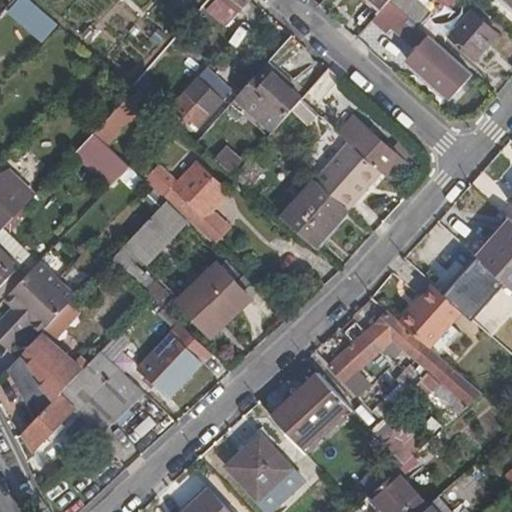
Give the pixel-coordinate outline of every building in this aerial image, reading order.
[(17,0),(8,11),(44,44),(62,24),(35,0),(17,0)] [(370,0),(382,10),(390,1),(390,0),(370,0)] [(431,13),(416,0),(390,0),(390,1),(410,19),(418,27),(431,13)] [(403,28),(410,19),(390,1),(382,10),(403,28)] [(496,35),(473,15),(452,38),(475,59),(496,35)] [(470,77),(427,38),(409,59),(451,98),(470,77)] [(295,86),(268,62),(236,99),(274,132),(302,100),(303,99),(292,89),(295,86)] [(171,84),(150,67),(132,88),(135,91),(152,106),(171,84)] [(312,109),(340,79),(329,70),(303,99),(302,100),(312,109)] [(183,110),(171,122),(196,144),(231,105),(200,78),(177,103),(183,110)] [(141,121),(154,107),(152,106),(135,91),(94,135),(103,143),(107,146),(136,116),(141,121)] [(353,117),(338,133),(349,143),(383,174),(392,182),(413,158),(397,143),(391,150),(353,117)] [(86,161),(113,187),(130,168),(107,146),(103,143),(86,161)] [(349,143),(316,181),(316,182),(349,211),(383,174),(349,143)] [(234,173),(246,161),(230,145),(218,157),(234,173)] [(16,165),(25,155),(16,147),(6,157),(16,165)] [(268,166),(254,154),(233,177),(247,189),(268,166)] [(196,166),(164,200),(167,202),(181,215),(214,246),(228,231),(210,214),(227,195),(196,166)] [(0,234),(6,229),(28,205),(9,172),(0,176),(0,234)] [(315,249),(349,211),(316,182),(282,220),(315,249)] [(126,274),(137,262),(181,215),(167,202),(112,260),(126,274)] [(511,221),(511,222),(478,258),(507,283),(511,288),(511,221)] [(0,234),(0,246),(20,266),(32,254),(6,229),(0,234)] [(264,238),(237,267),(261,290),(288,260),(264,238)] [(0,287),(20,266),(0,246),(0,287)] [(474,321),(507,283),(478,258),(475,255),(464,267),(442,292),(464,312),(474,321)] [(151,275),(137,262),(126,274),(151,298),(159,305),(169,295),(150,277),(151,275)] [(457,262),(436,287),(442,292),(464,267),(457,262)] [(29,328),(40,337),(44,332),(74,301),(55,283),(38,267),(4,303),(12,312),(0,325),(0,347),(6,353),(29,328)] [(246,297),(219,270),(184,303),(210,331),(246,297)] [(402,324),(431,349),(464,312),(442,292),(436,287),(402,324)] [(414,411),(433,392),(441,384),(468,408),(483,394),(431,349),(402,324),(390,313),(367,335),(331,368),(346,385),(383,351),(388,346),(399,355),(403,352),(418,366),(415,369),(411,366),(405,372),(397,381),(409,393),(402,399),(414,411)] [(339,330),(354,346),(367,335),(352,318),(339,330)] [(173,335),(200,360),(208,351),(181,326),(173,335)] [(12,367),(37,419),(83,371),(44,332),(40,337),(12,367)] [(102,352),(114,363),(133,344),(121,333),(102,352)] [(200,360),(173,335),(141,369),(170,397),(203,362),(200,360)] [(102,435),(145,392),(119,368),(117,371),(101,356),(27,432),(37,452),(76,411),(102,435)] [(319,375),(274,417),(303,450),(349,407),(319,375)] [(433,392),(459,415),(468,408),(441,384),(433,392)] [(354,412),(349,407),(303,450),(308,454),(354,412)] [(141,451),(166,431),(154,415),(129,436),(141,451)] [(372,431),(384,444),(397,431),(385,418),(372,431)] [(384,444),(395,456),(404,465),(428,444),(407,422),(397,431),(384,444)] [(245,446),(248,449),(228,468),(259,502),(294,469),(269,443),(273,439),(263,429),(245,446)] [(370,478),(378,488),(398,471),(404,465),(395,456),(370,478)] [(371,495),(385,511),(420,511),(428,505),(398,471),(378,488),(371,495)] [(227,511),(208,489),(183,511),(227,511)] [(305,511),(323,511),(326,502),(307,498),(305,511)] [(420,511),(449,511),(437,498),(428,505),(420,511)]
